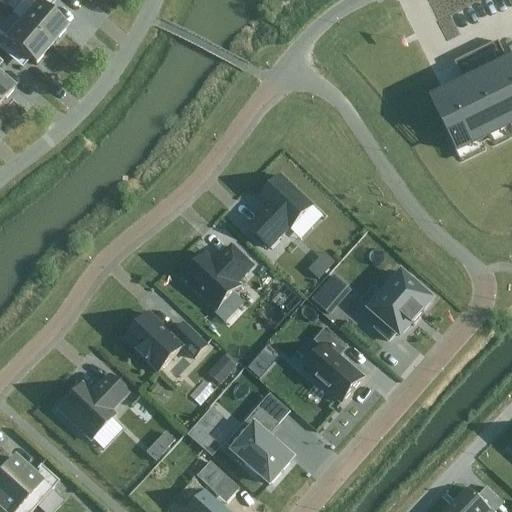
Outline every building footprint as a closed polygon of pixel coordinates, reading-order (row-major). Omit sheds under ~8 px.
[(23,22),(52,47),(67,29),(47,13),(56,3),(51,0),(24,0),(12,15),(22,23),(23,22)] [(36,65),(52,47),(23,22),(22,23),(7,40),(0,34),(0,50),(8,58),(16,49),(36,65)] [(478,80),(437,100),(462,152),(511,126),(511,57),(503,40),(467,58),(478,80)] [(0,106),(14,90),(0,77),(0,67),(3,64),(0,61),(0,106)] [(268,209),(248,230),(270,250),(289,230),(291,231),(313,208),(281,178),(259,201),(268,209)] [(206,256),(184,279),(218,312),(240,288),(237,285),(253,268),(232,248),(216,265),(206,256)] [(375,288),(361,303),(382,321),(374,330),(388,342),(396,333),(401,338),(411,326),(413,327),(424,315),(422,314),(432,301),(420,291),(423,288),(406,274),(404,276),(402,275),(384,296),(375,288)] [(334,276),(312,301),(330,317),(352,292),(334,276)] [(125,340),(160,372),(184,347),(196,359),(208,346),(185,324),(173,336),(150,314),(125,340)] [(324,349),(306,370),(344,402),(365,379),(340,358),(350,347),(327,328),(315,341),(324,349)] [(216,366),(229,377),(237,368),(224,357),(216,366)] [(255,363),(249,370),(261,380),(267,373),(255,363)] [(82,386),(58,411),(91,442),(92,440),(104,452),(123,431),(112,420),(115,417),(110,413),(127,395),(109,378),(92,395),(82,386)] [(259,409),(226,446),(246,464),(244,466),(257,478),(259,475),(271,486),(293,461),(269,439),(280,427),(259,409)] [(166,433),(160,440),(169,450),(176,443),(166,433)] [(211,440),(203,450),(212,458),(220,448),(211,440)] [(0,478),(35,511),(60,483),(41,467),(33,476),(14,459),(0,474),(0,478)] [(223,475),(211,464),(198,479),(209,489),(223,475)] [(223,475),(209,489),(227,505),(240,490),(223,475)] [(34,511),(35,511),(0,478),(0,510),(1,511),(0,511),(34,511)] [(467,489),(445,511),(491,511),(477,499),(467,489)] [(227,511),(206,493),(188,511),(227,511)]
